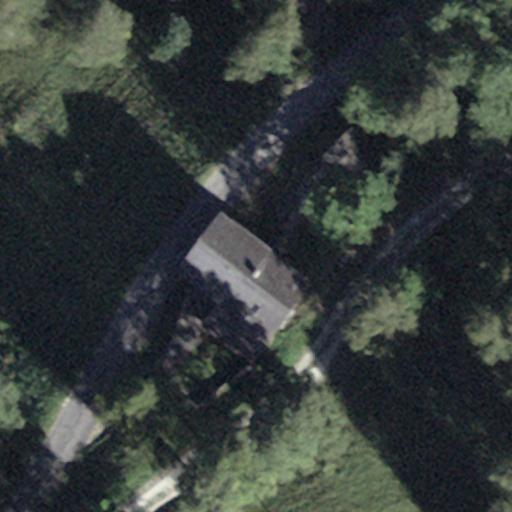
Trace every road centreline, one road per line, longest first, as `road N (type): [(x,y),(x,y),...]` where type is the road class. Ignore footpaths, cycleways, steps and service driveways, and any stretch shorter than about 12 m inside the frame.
road 1 (unclassified): [(430,0),(326,76),(207,197),(128,310),(19,511)]
road 2 (track): [(511,170),(436,216),(330,340),(258,448),(170,511)]
